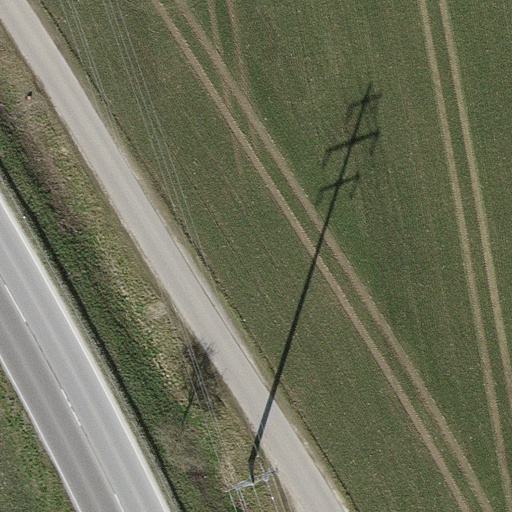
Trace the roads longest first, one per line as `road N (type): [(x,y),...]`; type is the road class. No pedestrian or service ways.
road 1 (unclassified): [(13,0),(328,511)]
road 2 (primary): [(138,511),(0,273)]
